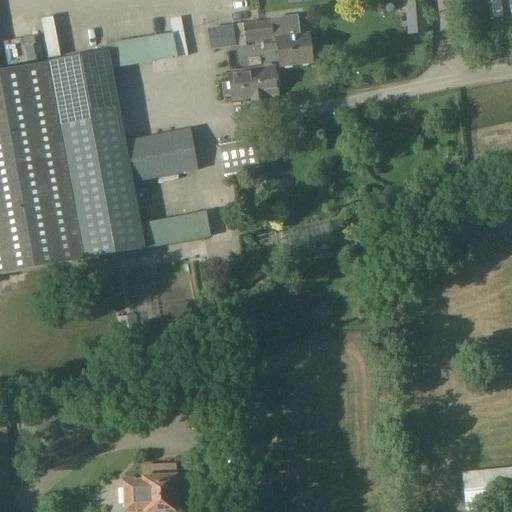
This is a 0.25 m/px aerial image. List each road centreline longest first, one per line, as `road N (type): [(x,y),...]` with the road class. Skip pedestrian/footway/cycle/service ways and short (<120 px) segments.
road 1 (unclassified): [(511,68),(442,84),(433,0)]
road 2 (unknown): [(128,0),(54,15),(16,15),(0,5)]
